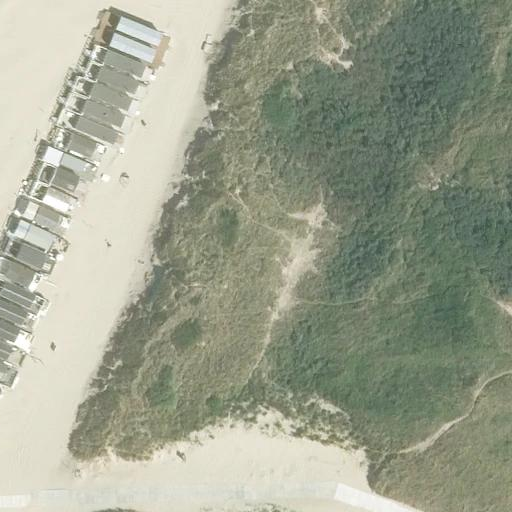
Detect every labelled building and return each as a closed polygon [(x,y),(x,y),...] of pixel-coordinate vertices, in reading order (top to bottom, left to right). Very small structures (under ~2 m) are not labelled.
[(178,10),(148,0),(139,0),(134,16),(172,29),(178,10)] [(182,0),(148,0),(178,10),(182,0)] [(172,29),(134,16),(127,35),(165,48),(172,29)] [(165,48),(127,35),(121,54),(158,67),(165,48)] [(158,67),(121,54),(114,73),(152,86),(158,67)] [(152,86),(114,73),(107,92),(145,105),(152,86)] [(145,105),(107,92),(101,111),(138,124),(145,105)] [(138,124),(101,111),(94,130),(132,143),(138,124)] [(132,143),(94,130),(87,149),(125,162),(132,143)] [(125,162),(87,149),(81,167),(119,181),(125,162)] [(119,181),(81,167),(74,186),(112,200),(119,181)] [(112,200),(74,186),(67,205),(105,219),(112,200)] [(105,219),(67,205),(61,224),(99,238),(105,219)] [(99,238),(61,224),(54,243),(92,256),(99,238)] [(92,256),(54,243),(48,262),(85,275),(92,256)] [(85,275),(48,262),(41,281),(79,294),(85,275)] [(79,294),(41,281),(34,300),(72,313),(79,294)] [(72,313),(34,300),(28,319),(65,332),(72,313)] [(65,332),(28,319),(21,338),(59,351),(65,332)] [(59,351),(21,338),(14,357),(52,370),(59,351)] [(52,370),(14,357),(8,376),(45,389),(52,370)] [(45,389),(8,376),(1,395),(39,408),(45,389)] [(39,408),(1,395),(0,397),(0,415),(32,427),(39,408)] [(32,427),(0,415),(0,436),(25,446),(32,427)] [(25,446),(0,436),(0,458),(19,465),(25,446)]
